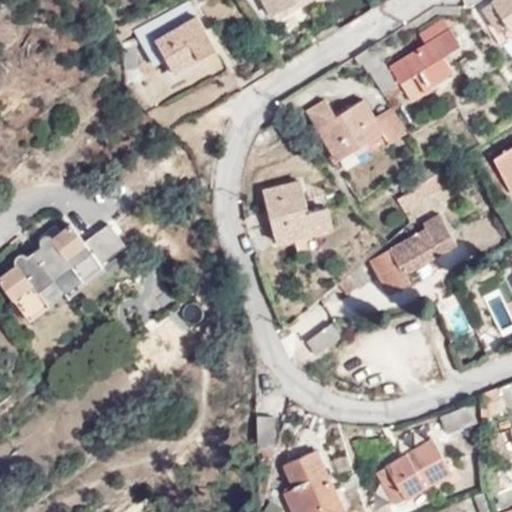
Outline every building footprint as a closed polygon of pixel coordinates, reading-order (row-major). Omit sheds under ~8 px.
[(262,0),(270,15),(297,0),(262,0)] [(380,8),(374,0),(330,0),(349,28),(380,8)] [(511,0),(504,0),(496,5),(493,1),(485,6),(499,30),(508,24),(511,29),(511,0)] [(220,49),(192,3),(138,33),(159,67),(171,61),(178,72),(220,49)] [(412,102),(434,89),(431,83),(452,70),(443,56),(462,44),(453,28),(391,66),(412,102)] [(369,49),(354,58),(359,66),(363,65),(368,72),(370,70),(383,64),(375,52),(372,53),(369,49)] [(383,64),(370,70),(388,99),(402,90),(385,62),(383,64)] [(431,83),(434,89),(455,76),(452,70),(431,83)] [(383,131),(375,117),(364,100),(338,114),(329,100),(309,113),(339,159),(343,157),(383,131)] [(390,141),(409,130),(392,106),(375,117),(383,131),(390,141)] [(390,141),(383,131),(343,157),(348,166),(390,141)] [(511,147),(498,155),(511,181),(511,147)] [(438,175),(401,199),(408,212),(445,188),(438,175)] [(278,241),(295,237),(315,233),(335,228),(331,207),(311,211),(305,182),(266,191),(278,241)] [(385,250),(373,263),(389,293),(410,281),(404,273),(456,243),(439,214),(423,223),(425,228),(385,250)] [(45,247),(40,252),(61,280),(77,268),(85,279),(105,264),(123,251),(106,230),(89,243),(76,225),(62,235),(66,240),(60,243),(57,239),(54,236),(49,237),(46,240),(44,244),(45,247)] [(113,225),(106,230),(123,251),(130,246),(113,225)] [(315,233),(295,237),(298,252),(319,248),(315,233)] [(61,280),(40,252),(35,256),(30,253),(27,253),(21,256),(20,260),(22,265),(26,271),(21,275),(17,270),(4,279),(32,316),(52,301),(46,291),(61,280)] [(111,271),(105,264),(85,279),(91,286),(111,271)] [(22,265),(17,270),(21,275),(26,271),(22,265)] [(61,280),(76,299),(91,286),(85,279),(77,268),(61,280)] [(60,311),(76,299),(61,280),(46,291),(52,301),(60,311)] [(41,326),(60,311),(52,301),(32,316),(41,326)] [(347,338),(338,324),(310,341),(319,355),(347,338)] [(442,377),(435,361),(423,366),(429,381),(442,377)] [(475,423),(468,408),(440,419),(446,435),(475,423)] [(274,414),(259,414),(260,444),(275,444),(274,414)] [(453,467),(433,436),(409,451),(410,454),(391,467),(388,464),(379,470),(392,492),(401,486),(407,496),(453,467)] [(275,444),(260,444),(260,455),(275,455),(275,444)] [(294,511),(347,511),(348,511),(318,449),(284,464),(295,487),(285,491),(294,511)] [(511,469),(511,468),(483,479),(484,487),(487,495),(511,485),(511,469)] [(511,485),(487,495),(493,509),(511,501),(511,485)] [(484,487),(471,492),(479,511),(486,511),(493,509),(487,495),(484,487)]
